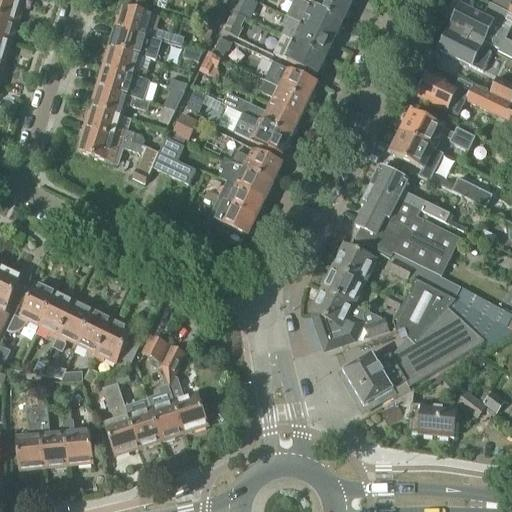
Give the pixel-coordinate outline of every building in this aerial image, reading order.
[(7,0),(0,0),(0,19),(15,24),(21,4),(7,0)] [(220,0),(208,26),(216,30),(228,3),(220,0)] [(317,0),(296,0),(296,2),(343,25),(352,6),(338,0),(317,0),(318,0),(317,0)] [(509,15),(509,16),(511,17),(511,3),(506,1),(506,0),(494,0),(492,6),(509,15)] [(296,2),(287,20),(334,43),(343,25),(296,2)] [(232,16),(245,22),(250,12),(237,6),(232,16)] [(485,45),(499,52),(498,55),(511,61),(511,47),(511,45),(506,42),(510,34),(502,30),(509,16),(490,7),(483,20),(461,10),(450,33),(483,49),(485,45)] [(156,32),(160,20),(126,9),(119,30),(163,44),(182,50),(184,41),(160,34),(160,33),(156,32)] [(245,22),(232,16),(223,35),(238,42),(243,32),(241,31),(245,22)] [(15,24),(0,19),(0,42),(9,45),(15,24)] [(282,38),(283,39),(283,40),(326,61),(334,43),(287,20),(282,28),(286,30),(282,38)] [(163,44),(119,30),(113,52),(140,60),(156,66),(163,44)] [(483,49),(450,33),(439,54),(484,76),(493,57),(482,52),(483,49)] [(283,40),(274,58),(317,78),(326,61),(283,40)] [(9,45),(0,42),(0,64),(3,65),(9,45)] [(212,58),(222,63),(221,64),(226,66),(234,49),(220,42),(212,58)] [(202,57),(184,51),(180,61),(198,67),(198,66),(202,57)] [(140,60),(113,52),(106,73),(144,84),(147,75),(137,72),(140,60)] [(212,58),(207,56),(198,75),(213,82),(221,64),(222,63),(212,58)] [(144,84),(106,73),(100,92),(145,106),(151,87),(144,84)] [(283,81),(270,74),(265,83),(309,104),(317,87),(287,73),(283,81)] [(428,78),(417,100),(458,120),(469,98),(428,78)] [(511,104),(511,87),(497,80),(489,97),(511,107),(511,104)] [(260,95),(273,102),(269,109),(299,123),(309,104),(265,83),(263,87),(252,81),(247,93),(258,99),(260,95)] [(166,90),(185,96),(188,88),(169,83),(166,90)] [(145,106),(100,92),(94,112),(122,120),(125,108),(136,111),(147,114),(149,108),(145,106)] [(198,118),(206,100),(194,94),(186,112),(198,118)] [(478,107),(506,120),(504,124),(511,127),(511,106),(511,107),(489,97),(484,94),(478,107)] [(222,107),(227,110),(248,120),(248,121),(291,142),(299,123),(269,109),(266,116),(227,97),(222,107)] [(291,142),(248,121),(248,120),(227,110),(218,128),(282,159),(291,142)] [(163,111),(159,125),(168,128),(175,115),(164,111),(163,111)] [(122,120),(94,112),(88,131),(126,144),(146,150),(160,155),(164,146),(149,141),(127,135),(131,123),(122,120)] [(454,137),(446,132),(412,115),(401,137),(435,154),(442,139),(451,143),(450,146),(468,155),(475,141),(457,132),(454,137)] [(172,138),(175,139),(186,144),(188,145),(198,125),(182,118),(172,138)] [(139,156),(142,161),(133,181),(145,187),(152,171),(159,156),(160,155),(146,150),(126,144),(88,131),(80,155),(117,167),(122,151),(139,156)] [(391,157),(425,174),(435,154),(401,137),(391,157)] [(160,155),(159,156),(178,165),(185,151),(185,149),(184,149),(186,144),(175,139),(172,145),(166,142),(164,146),(160,155)] [(230,164),(225,162),(224,163),(274,187),(283,168),(257,155),(256,156),(251,154),(248,160),(235,154),(230,164)] [(159,156),(152,171),(190,189),(197,174),(178,165),(159,156)] [(219,181),(226,185),(226,186),(265,204),(274,187),(224,163),(220,172),(223,174),(219,181)] [(381,170),(371,190),(400,204),(446,227),(450,217),(404,195),(408,188),(410,185),(381,170)] [(429,185),(464,202),(470,190),(435,173),(429,185)] [(256,222),(265,204),(226,186),(217,204),(256,222)] [(392,261),(393,258),(396,259),(461,291),(461,290),(441,281),(460,242),(417,221),(420,214),(445,227),(446,227),(400,204),(371,190),(361,209),(365,211),(356,229),(361,231),(355,243),(392,261)] [(216,233),(227,238),(231,231),(248,240),(256,222),(217,204),(208,222),(218,227),(216,233)] [(377,264),(345,249),(334,271),(366,287),(377,264)] [(396,259),(388,276),(411,287),(413,283),(414,283),(462,306),(465,299),(458,296),(461,291),(396,259)] [(0,338),(10,317),(4,315),(21,280),(2,271),(0,274),(0,338)] [(366,287),(334,271),(324,292),(356,308),(366,287)] [(414,283),(404,304),(391,297),(386,308),(399,314),(392,327),(396,337),(398,336),(401,344),(407,342),(408,343),(392,359),(391,357),(377,365),(372,356),(364,362),(363,360),(339,369),(364,411),(393,394),(396,399),(410,392),(484,347),(488,352),(511,337),(511,333),(462,306),(414,283)] [(28,323),(40,329),(55,296),(36,287),(19,321),(14,319),(7,334),(12,336),(15,336),(18,335),(21,333),(24,331),(25,329),(28,323)] [(324,292),(313,315),(331,324),(335,315),(351,323),(347,331),(355,336),(360,326),(365,328),(369,341),(389,334),(384,321),(381,322),(381,321),(356,308),(324,292)] [(47,338),(56,343),(75,306),(55,296),(40,329),(49,334),(47,338)] [(56,343),(52,351),(62,356),(66,348),(65,347),(68,343),(77,348),(93,315),(75,306),(56,343)] [(77,348),(89,354),(87,358),(95,362),(113,325),(93,315),(77,348)] [(313,315),(317,318),(316,320),(326,350),(352,342),(355,336),(347,331),(351,323),(335,315),(331,324),(313,315)] [(133,334),(113,325),(95,362),(103,366),(105,361),(117,367),(119,363),(130,369),(139,351),(128,345),(133,334)] [(145,358),(160,365),(167,350),(152,343),(145,358)] [(11,354),(0,348),(0,367),(4,369),(11,354)] [(162,370),(166,383),(170,395),(173,403),(184,437),(209,428),(198,398),(185,402),(178,381),(175,380),(186,358),(171,351),(162,370)] [(40,360),(33,374),(40,377),(47,364),(40,360)] [(66,374),(48,370),(43,380),(60,383),(63,377),(65,376),(66,374)] [(89,371),(84,382),(92,386),(97,375),(89,371)] [(60,383),(61,383),(60,387),(81,387),(82,376),(65,376),(63,377),(60,383)] [(128,377),(115,382),(117,388),(130,383),(128,377)] [(114,415),(116,422),(106,426),(117,459),(139,452),(125,410),(120,395),(117,388),(115,382),(99,387),(109,416),(114,415)] [(166,383),(157,386),(162,397),(170,395),(166,383)] [(120,395),(125,410),(139,452),(162,444),(151,411),(136,416),(128,392),(120,395)] [(410,392),(396,399),(392,402),(397,409),(382,416),(388,430),(404,423),(410,422),(409,436),(418,437),(454,441),(457,412),(420,408),(420,409),(413,408),(414,394),(412,396),(410,392)] [(479,402),(485,406),(483,408),(496,417),(506,404),(492,394),(491,395),(487,392),(479,402)] [(474,419),(483,407),(465,394),(457,406),(474,419)] [(173,403),(151,411),(162,444),(184,437),(173,403)] [(49,437),(48,408),(37,409),(44,471),(69,469),(65,435),(63,435),(49,437)] [(26,409),(28,439),(16,441),(20,474),(44,471),(37,409),(26,409)] [(61,412),(63,435),(65,435),(69,469),(92,466),(89,433),(74,434),(73,423),(71,423),(70,412),(61,412)]
